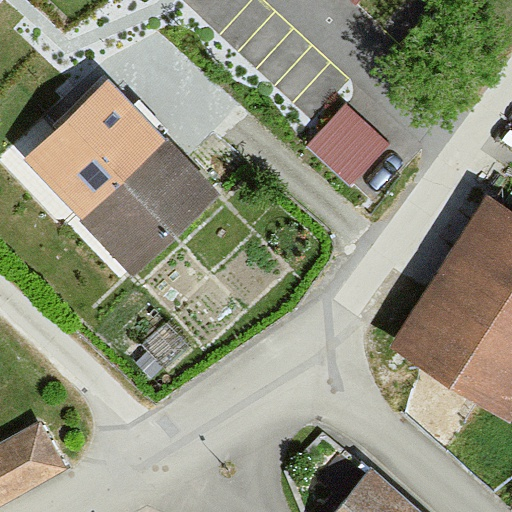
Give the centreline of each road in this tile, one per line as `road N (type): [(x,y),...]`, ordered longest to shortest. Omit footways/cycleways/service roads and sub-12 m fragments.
road 1 (residential): [(511,84),(392,243),(283,367)]
road 2 (residential): [(173,457),(0,292)]
road 3 (residential): [(283,367),(455,511)]
road 4 (residential): [(173,457),(283,367)]
road 5 (residential): [(66,511),(173,457)]
